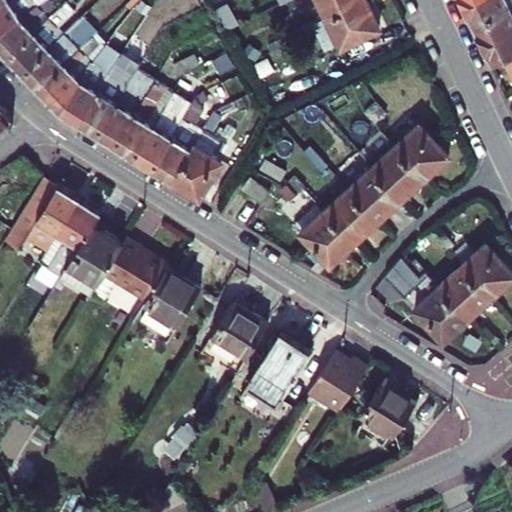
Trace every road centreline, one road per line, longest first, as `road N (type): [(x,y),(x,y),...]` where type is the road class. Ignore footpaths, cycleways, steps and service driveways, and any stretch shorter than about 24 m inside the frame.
road 1 (residential): [(349,315),(42,122)]
road 2 (residential): [(349,315),(409,232),(509,168)]
road 3 (residential): [(501,431),(460,389),(349,315)]
road 4 (residential): [(428,0),(509,168)]
road 5 (residential): [(337,511),(462,457),(501,431)]
